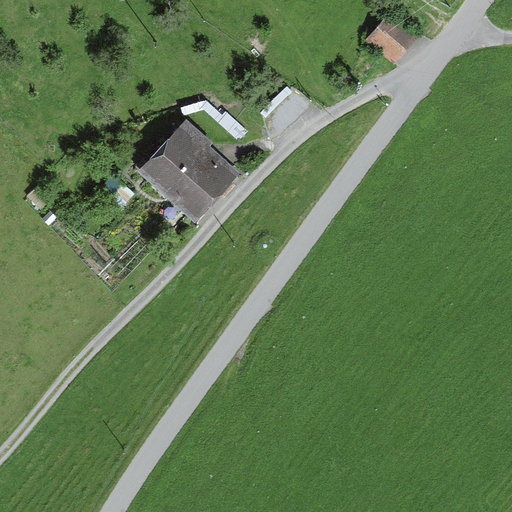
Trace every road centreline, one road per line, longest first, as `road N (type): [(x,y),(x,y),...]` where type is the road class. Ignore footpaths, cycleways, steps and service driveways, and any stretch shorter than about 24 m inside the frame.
road 1 (residential): [(481,0),(115,511)]
road 2 (track): [(0,455),(291,142),(433,64)]
